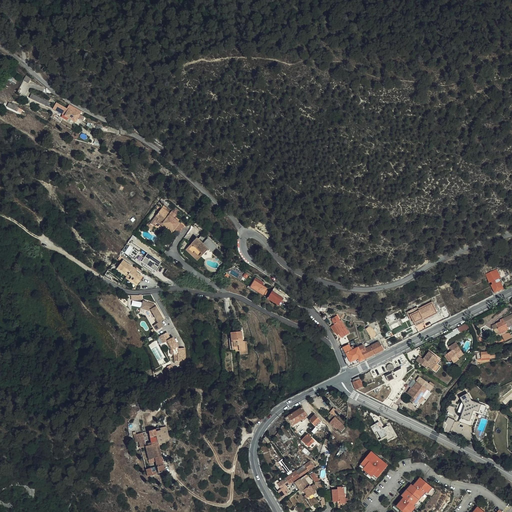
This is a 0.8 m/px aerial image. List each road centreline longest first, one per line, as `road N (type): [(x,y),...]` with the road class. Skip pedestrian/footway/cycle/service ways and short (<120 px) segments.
road 1 (unclassified): [(247,233),(138,135),(0,46)]
road 2 (unclassified): [(247,233),(301,273),(362,289),(404,281),(511,233)]
road 3 (tertiary): [(339,378),(353,394),(511,476)]
road 4 (secondary): [(347,374),(511,291)]
road 5 (secondary): [(278,511),(253,458),(259,432),(287,403),(339,378)]
road 6 (unclassified): [(347,374),(324,327),(248,258),(247,233)]
road 7 (residential): [(511,509),(479,487),(415,465),(371,508)]
road 8 (track): [(259,432),(240,447),(226,504),(203,501),(173,475)]
